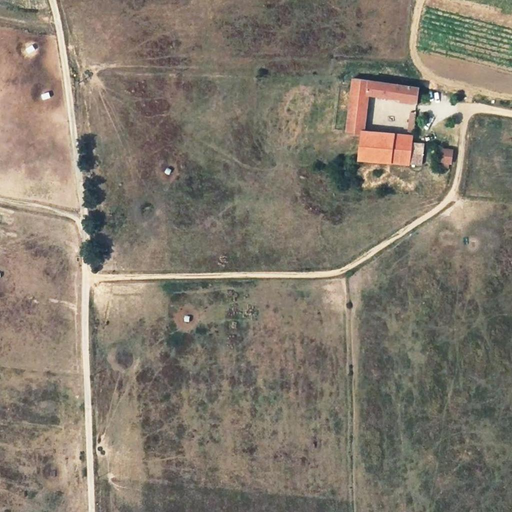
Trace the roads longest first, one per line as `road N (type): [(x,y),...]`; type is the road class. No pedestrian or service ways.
road 1 (track): [(511,114),(477,108),(465,115),(450,197),(339,274),(86,278)]
road 2 (residential): [(90,511),(85,214),(56,0)]
